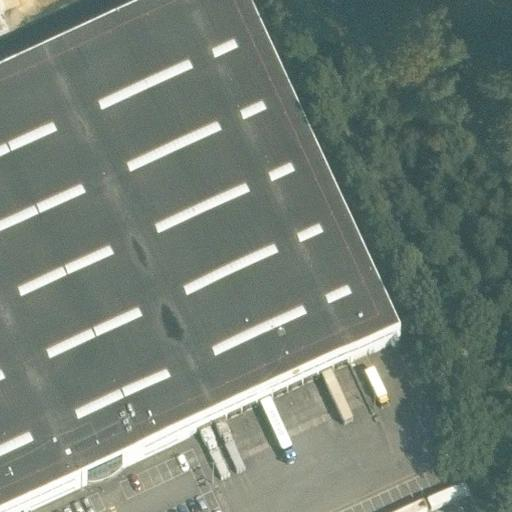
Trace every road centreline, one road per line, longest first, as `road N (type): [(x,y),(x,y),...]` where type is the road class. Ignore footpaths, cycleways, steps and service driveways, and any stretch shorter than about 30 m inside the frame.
road 1 (track): [(511,491),(313,40)]
road 2 (track): [(511,76),(313,40)]
